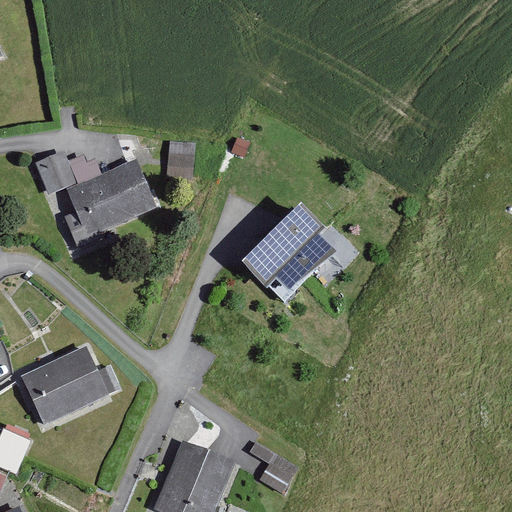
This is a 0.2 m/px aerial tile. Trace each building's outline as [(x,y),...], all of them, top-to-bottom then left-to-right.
[(197,149),(170,147),(168,182),(195,183),(197,149)] [(160,215),(141,164),(104,178),(99,164),(89,167),(87,161),(70,167),(66,157),(37,168),(49,200),(67,194),(76,218),(66,222),(78,253),(108,242),(105,235),(160,215)] [(283,282),(294,293),(343,260),(333,249),(340,242),(309,210),(248,270),(271,294),(283,282)] [(90,351),(23,381),(44,428),(119,395),(108,371),(100,374),(90,351)] [(33,442),(5,431),(0,442),(0,471),(18,479),(33,442)] [(220,511),(239,468),(183,444),(155,509),(161,511),(220,511)] [(299,472),(256,448),(251,456),(271,468),(262,484),(285,497),(299,472)] [(0,498),(10,476),(0,472),(0,498)]
